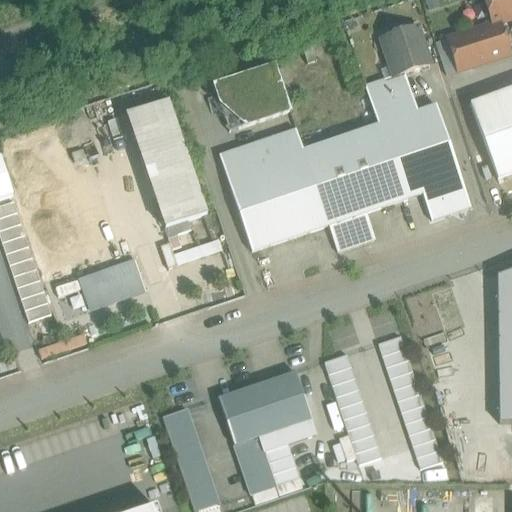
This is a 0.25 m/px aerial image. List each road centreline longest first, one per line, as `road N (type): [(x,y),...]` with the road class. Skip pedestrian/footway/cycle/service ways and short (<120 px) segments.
road 1 (unclassified): [(511,238),(0,413)]
road 2 (residential): [(122,0),(0,40)]
